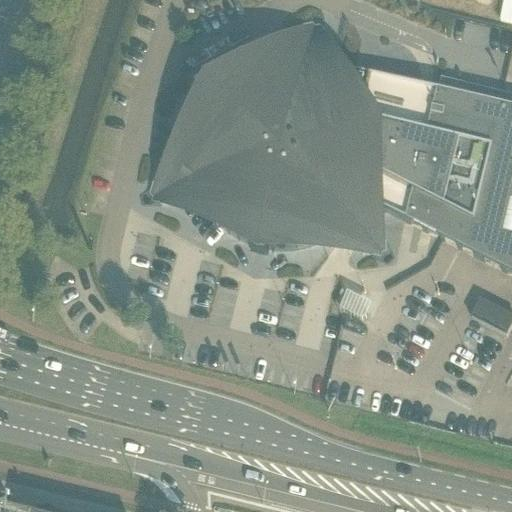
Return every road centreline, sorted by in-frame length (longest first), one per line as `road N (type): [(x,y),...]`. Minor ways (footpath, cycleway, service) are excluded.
road 1 (secondary): [(511,496),(0,365)]
road 2 (secondary): [(149,453),(390,511)]
road 3 (secondary): [(0,416),(149,453)]
